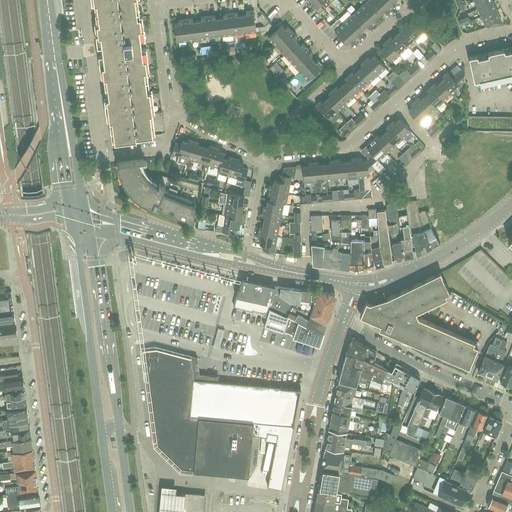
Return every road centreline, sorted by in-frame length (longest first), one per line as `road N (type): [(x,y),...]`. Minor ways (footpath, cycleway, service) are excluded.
road 1 (secondary): [(128,511),(88,228)]
road 2 (residential): [(306,275),(305,208),(369,201),(434,146),(397,104)]
road 3 (secondary): [(77,249),(112,511)]
road 4 (residential): [(82,0),(100,155),(164,150),(177,112)]
road 5 (residential): [(23,278),(56,511)]
road 6 (tertiary): [(88,228),(275,269)]
road 7 (residential): [(511,406),(342,321)]
road 8 (tertiary): [(355,284),(430,259),(511,200)]
road 9 (tertiary): [(275,269),(120,224)]
road 10 (secondary): [(84,209),(52,52)]
road 11 (secondary): [(52,52),(67,204)]
road 12 (residential): [(264,155),(346,147),(397,104)]
road 13 (residential): [(397,104),(462,46),(511,32)]
road 14 (residential): [(346,65),(266,140),(264,155)]
